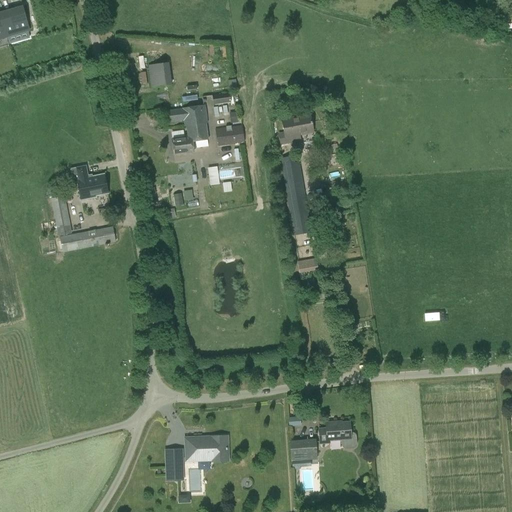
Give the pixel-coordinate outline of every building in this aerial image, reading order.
[(23,10),(8,14),(7,12),(0,13),(0,16),(6,37),(29,31),(23,10)] [(149,59),(150,65),(148,66),(150,88),(171,85),(169,63),(166,63),(165,57),(149,59)] [(230,93),(212,95),(213,105),(231,102),(230,93)] [(194,152),(193,142),(208,140),(205,121),(207,121),(205,105),(165,111),(167,123),(183,121),(186,138),(172,139),(173,155),(194,152)] [(237,112),(229,113),(230,123),(238,123),(237,112)] [(313,133),(310,114),(282,120),(284,133),(278,134),(280,144),(297,142),(296,136),(313,133)] [(215,130),(218,146),(244,142),(242,126),(231,127),(231,126),(226,127),(226,128),(215,130)] [(279,159),(293,237),(312,233),(299,162),(295,162),(293,156),(279,159)] [(218,166),(208,167),(210,185),(219,184),(218,166)] [(106,196),(105,194),(107,193),(104,175),(91,178),(91,176),(87,177),(85,167),(71,170),(74,181),(77,181),(81,200),(95,198),(95,196),(98,195),(98,198),(106,196)] [(183,191),(185,201),(193,200),(192,190),(183,191)] [(177,205),(184,204),(181,192),(174,194),(177,205)] [(51,198),(58,236),(72,234),(64,196),(51,198)] [(115,242),(112,227),(59,237),(62,253),(115,242)] [(309,260),(298,262),(300,273),(303,293),(317,291),(313,271),(313,270),(318,269),(316,259),(309,260)] [(424,313),(425,320),(440,319),(439,312),(424,313)] [(325,423),(326,427),(318,428),(319,444),(330,444),(330,440),(341,439),(342,445),(342,446),(342,447),(343,447),(343,448),(344,448),(345,449),(354,448),(355,448),(355,447),(356,446),(357,445),(357,444),(356,437),(356,435),(355,434),(354,433),(353,433),(352,432),(350,433),(349,422),(341,423),(341,422),(325,423)] [(213,455),(213,459),(227,459),(226,437),(222,437),(222,436),(216,436),(216,437),(212,437),(212,438),(205,439),(205,440),(201,440),(201,439),(186,439),(187,456),(193,456),(193,457),(203,456),(203,455),(213,455)] [(316,439),(289,441),(291,461),(292,461),(293,469),(300,469),(299,467),(311,466),(310,460),(317,459),(316,439)] [(167,456),(168,480),(182,480),(181,455),(167,456)] [(190,495),(178,495),(178,503),(190,503),(190,495)]
